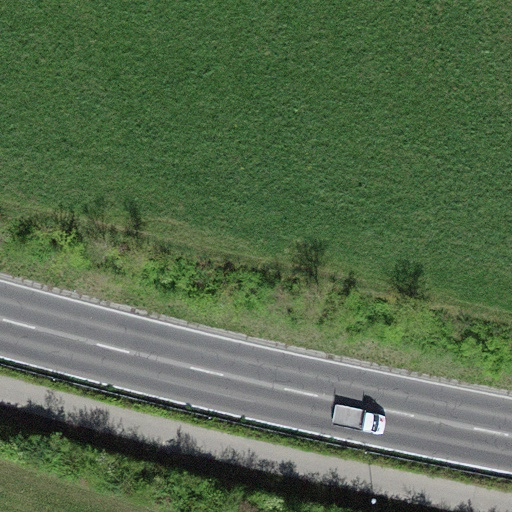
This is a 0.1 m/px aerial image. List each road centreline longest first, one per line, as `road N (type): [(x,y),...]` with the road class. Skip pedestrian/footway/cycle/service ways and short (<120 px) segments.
road 1 (secondary): [(511,436),(0,317)]
road 2 (track): [(508,511),(0,392)]
